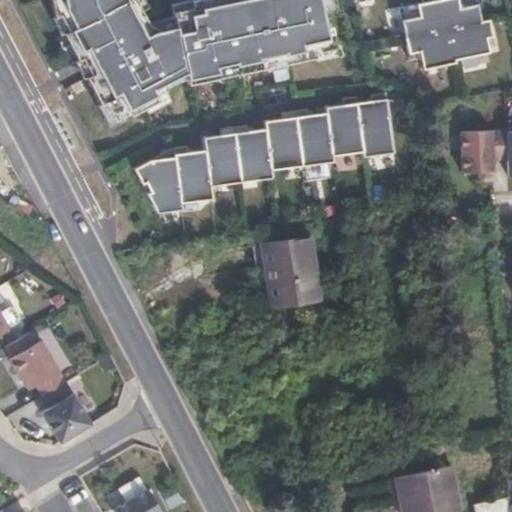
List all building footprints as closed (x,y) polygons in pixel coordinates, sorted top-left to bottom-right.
[(48,0),(51,12),(53,15),(57,13),(65,29),(61,31),(75,59),(80,56),(88,73),(84,75),(98,103),(102,101),(112,120),(127,112),(128,114),(158,99),(154,93),(164,88),(163,86),(176,82),(183,86),(185,93),(218,86),(217,81),(233,77),(234,82),(266,76),(265,71),(283,67),(284,72),(314,65),(313,60),(334,56),(330,34),(324,35),(320,17),(308,20),(304,0),(187,0),(177,2),(179,9),(169,11),(173,26),(156,29),(146,23),(134,0),(48,0)] [(422,0),(423,2),(399,7),(410,61),(420,58),(423,69),(454,62),(454,60),(489,52),(488,48),(494,46),(489,19),(481,21),(476,0),(422,0)] [(145,195),(155,215),(180,211),(179,204),(197,201),(196,194),(209,192),(207,179),(240,174),(241,182),(267,178),(266,171),(279,169),(278,161),(289,159),(291,167),(318,163),(317,155),(330,153),(329,147),(340,146),(341,153),(360,150),(361,155),(391,151),(382,91),(367,93),(368,99),(353,101),(352,95),(338,97),(339,104),(322,106),(322,112),(306,115),(305,109),(278,113),(279,119),(261,121),(262,129),(245,132),(244,126),(217,130),(218,136),(200,139),(202,151),(186,154),(185,148),(171,150),(158,156),(160,160),(147,162),(132,170),(140,186),(144,184),(148,193),(145,195)] [(504,131),(504,129),(457,133),(460,173),(490,173),(490,159),(505,158),(504,131)] [(251,301),(300,295),(291,235),(241,241),(251,301)] [(1,309),(11,325),(19,320),(21,315),(15,305),(10,304),(1,309)] [(1,309),(0,307),(0,332),(11,325),(1,309)] [(418,351),(447,347),(444,326),(414,329),(418,351)] [(41,393),(64,379),(39,337),(8,356),(26,386),(34,381),(41,393)] [(90,420),(64,379),(41,393),(49,405),(41,410),(60,440),(90,420)] [(400,511),(452,511),(460,510),(450,465),(392,477),(400,511)] [(127,498),(148,485),(139,471),(118,483),(127,498)] [(163,511),(148,485),(127,498),(112,506),(115,511),(163,511)] [(477,498),(476,511),(505,511),(506,498),(477,498)]
